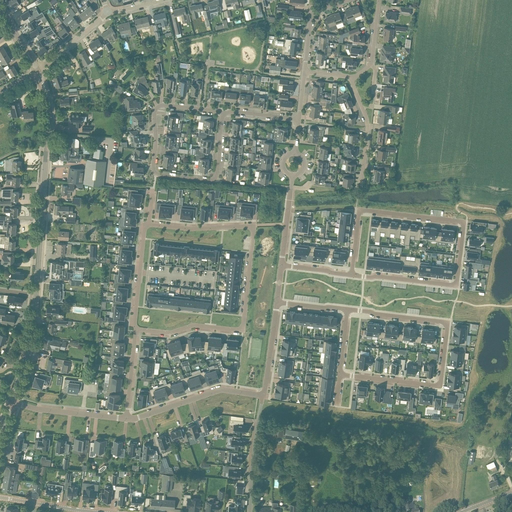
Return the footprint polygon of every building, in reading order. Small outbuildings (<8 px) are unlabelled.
[(7,0),(12,8),(13,8),(16,7),(15,6),(17,6),(23,2),(22,0),(7,0)] [(213,1),(207,2),(208,5),(209,9),(210,13),(216,11),(217,11),(220,10),(219,6),(220,6),(218,0),(214,0),(213,0),(213,1)] [(225,0),(226,3),(227,7),(233,5),(234,9),(238,8),(237,4),(238,4),(237,0),(225,0)] [(85,10),(89,16),(94,11),(90,6),(87,2),(85,4),(87,7),(85,10)] [(190,6),(191,11),(192,13),(193,18),(198,17),(197,11),(203,10),(201,4),(195,5),(190,6)] [(351,8),(356,20),(362,18),(362,16),(365,15),(362,7),(359,8),(358,5),(351,8)] [(84,20),(89,16),(85,10),(84,10),(82,6),(77,10),(79,14),(84,20)] [(429,6),(429,10),(430,10),(429,15),(441,16),(442,11),(436,10),(436,6),(429,6)] [(173,11),(174,14),(176,21),(173,22),(176,34),(181,33),(178,21),(182,20),(182,23),(191,21),(189,13),(186,14),(184,7),(179,9),(180,9),(173,11)] [(346,13),(343,14),(346,22),(349,21),(350,23),(356,20),(351,8),(345,10),(346,13)] [(26,12),(21,15),(24,20),(28,17),(29,19),(29,20),(42,12),(39,14),(37,9),(32,12),(31,9),(26,12)] [(300,14),(300,11),(289,10),(288,18),(290,19),(301,20),(302,14),(300,14)] [(28,25),(27,25),(29,29),(31,28),(38,24),(36,21),(45,16),(43,13),(42,12),(29,20),(30,22),(27,23),(28,25)] [(153,15),(154,20),(155,23),(161,22),(162,26),(167,25),(166,20),(167,20),(166,17),(165,12),(160,13),(153,15)] [(339,12),(332,15),(337,27),(343,25),(343,23),(346,22),(343,14),(340,15),(339,12)] [(395,22),(396,12),(391,12),(391,13),(386,12),(385,20),(395,22)] [(337,28),(337,27),(332,15),(326,17),(327,20),(324,21),(327,31),(329,30),(330,31),(337,28)] [(427,20),(427,24),(434,25),(434,21),(440,22),(441,16),(429,15),(429,20),(427,20)] [(135,20),(137,30),(145,28),(145,29),(149,28),(150,28),(149,27),(149,25),(147,16),(135,20)] [(79,24),(76,20),(75,18),(73,20),(71,17),(68,20),(70,22),(69,24),(73,29),(79,24)] [(131,29),(130,27),(129,22),(119,24),(121,34),(128,33),(128,34),(131,34),(130,29),(131,29)] [(58,32),(63,37),(69,33),(64,27),(64,28),(61,24),(58,26),(61,30),(58,32)] [(34,30),(29,33),(31,35),(32,38),(35,36),(36,36),(37,38),(52,29),(50,26),(46,28),(45,27),(39,31),(37,28),(34,30)] [(115,33),(114,31),(111,27),(107,30),(102,34),(105,39),(111,35),(114,39),(117,37),(114,33),(115,33)] [(292,28),(291,36),(294,36),(294,35),(299,36),(300,29),(295,28),(292,28)] [(354,37),(353,42),(352,44),(357,45),(357,43),(364,43),(365,36),(359,35),(359,32),(360,32),(358,28),(353,29),(349,31),(350,35),(351,35),(351,36),(354,37)] [(393,29),(389,29),(384,28),(383,32),(384,33),(383,39),(392,40),(393,29)] [(45,39),(47,38),(50,36),(50,35),(55,33),(52,29),(37,38),(39,40),(38,40),(36,41),(37,43),(36,44),(38,47),(47,42),(45,39)] [(318,41),(328,42),(328,39),(331,40),(331,37),(335,38),(335,35),(324,33),(324,36),(318,36),(318,41)] [(89,44),(91,49),(94,53),(91,55),(95,60),(101,56),(98,51),(97,48),(102,45),(98,39),(89,44)] [(286,39),(285,47),(290,48),(290,53),(297,53),(298,54),(298,47),(299,42),(292,41),(292,39),(286,39)] [(47,44),(47,42),(38,47),(40,49),(37,51),(41,56),(48,50),(47,49),(53,45),(51,41),(47,44)] [(331,48),(329,47),(329,46),(329,45),(328,45),(328,42),(318,41),(317,47),(322,47),(322,50),(331,51),(331,48)] [(357,48),(357,45),(352,44),(349,44),(346,43),(345,49),(348,49),(351,49),(350,54),(361,56),(362,49),(360,48),(357,50),(357,48)] [(386,62),(391,63),(392,63),(394,47),(387,46),(386,50),(381,49),(381,53),(382,53),(382,55),(381,55),(381,61),(386,61),(386,62)] [(463,52),(462,58),(474,59),(474,53),(476,54),(476,50),(469,49),(469,53),(463,52)] [(84,50),(79,54),(82,58),(81,59),(85,66),(86,66),(87,68),(93,65),(92,62),(84,50)] [(331,51),(322,50),(322,53),(317,52),(316,58),(326,59),(326,56),(327,56),(330,56),(331,51)] [(7,54),(1,58),(0,58),(0,62),(1,65),(4,64),(11,60),(7,54)] [(423,55),(422,59),(424,59),(423,64),(435,66),(435,60),(429,59),(430,56),(423,55)] [(343,56),(342,57),(342,62),(345,62),(345,67),(356,69),(356,61),(352,60),(353,57),(348,56),(343,56)] [(319,64),(319,67),(328,68),(329,64),(325,64),(326,59),(316,58),(315,63),(319,64)] [(462,58),(462,64),(468,64),(468,68),(475,68),(475,64),(474,64),(474,59),(462,58)] [(285,60),(282,59),(279,59),(279,66),(270,65),(269,72),(280,73),(280,67),(296,68),(296,62),(286,60),(285,60)] [(76,69),(74,64),(63,69),(65,74),(76,69)] [(421,70),(421,74),(427,74),(428,71),(434,72),(435,66),(423,64),(422,70),(421,70)] [(2,68),(0,69),(0,78),(3,77),(8,74),(10,78),(12,76),(17,72),(13,65),(5,70),(3,67),(2,68)] [(395,68),(389,67),(384,66),(384,70),(383,70),(382,77),(384,77),(383,81),(392,82),(392,76),(394,76),(395,68)] [(67,78),(62,80),(61,75),(53,77),(54,81),(54,82),(54,83),(55,83),(56,87),(61,85),(61,87),(69,85),(67,78)] [(148,83),(146,78),(144,75),(139,77),(139,79),(137,80),(134,84),(136,85),(132,91),(134,92),(138,94),(139,94),(142,96),(144,94),(145,93),(145,94),(148,92),(144,86),(148,83)] [(420,75),(420,79),(421,79),(420,84),(432,86),(433,80),(427,79),(427,76),(420,75)] [(152,81),(152,82),(152,87),(153,87),(154,91),(161,90),(160,83),(161,83),(160,76),(155,76),(156,81),(152,81)] [(176,89),(176,84),(177,77),(173,77),(171,79),(167,78),(166,83),(167,83),(166,91),(173,92),(173,88),(176,88),(176,89)] [(189,87),(190,82),(190,80),(184,79),(184,81),(179,81),(178,93),(186,94),(187,87),(189,87)] [(288,80),(283,79),(280,79),(279,85),(282,85),(282,91),(288,92),(288,93),(292,93),(293,85),(287,84),(288,80)] [(202,90),(202,85),(203,81),(197,80),(196,85),(192,84),(190,95),(198,96),(198,89),(201,89),(201,90),(202,90)] [(314,88),(313,91),(322,92),(323,82),(316,81),(316,85),(313,85),(312,87),(313,88),(314,88)] [(217,87),(216,99),(221,99),(222,95),(222,91),(224,91),(225,85),(224,85),(224,82),(218,82),(218,85),(217,85),(217,87)] [(125,88),(117,84),(115,83),(113,86),(115,87),(114,89),(121,94),(125,88)] [(232,87),(230,100),(235,101),(236,96),(236,93),(238,93),(239,88),(239,87),(239,84),(232,83),(232,87)] [(419,89),(418,93),(425,94),(425,91),(431,91),(432,86),(420,84),(420,89),(419,89)] [(208,88),(208,92),(211,93),(210,98),(216,99),(217,87),(214,87),(209,86),(208,88)] [(246,89),(244,102),(250,103),(251,94),(252,95),(253,90),(253,87),(250,87),(249,89),(246,89)] [(395,89),(383,87),(383,91),(381,91),(380,99),(384,99),(385,96),(389,96),(388,102),(393,102),(393,96),(392,96),(393,93),(395,93),(395,89)] [(259,95),(258,104),(264,104),(264,99),(267,100),(268,99),(268,93),(268,91),(260,90),(259,95)] [(337,97),(339,103),(341,103),(350,100),(348,93),(337,97)] [(278,98),(277,108),(280,108),(290,109),(291,101),(287,101),(287,99),(288,99),(288,95),(283,95),(279,94),(279,98),(278,98)] [(418,95),(417,99),(419,99),(418,104),(430,106),(430,100),(424,99),(425,95),(418,95)] [(61,102),(60,103),(60,104),(61,105),(61,106),(70,105),(70,104),(74,104),(73,97),(69,98),(69,97),(64,98),(64,99),(60,99),(61,102)] [(127,110),(135,109),(140,109),(139,102),(136,102),(136,100),(137,100),(133,100),(132,97),(127,97),(125,97),(125,104),(126,104),(127,110)] [(345,113),(352,114),(352,112),(350,108),(353,106),(350,100),(341,103),(339,103),(342,110),(344,110),(345,113)] [(320,106),(320,105),(326,105),(330,105),(330,103),(326,102),(320,101),(317,101),(316,106),(310,105),(310,107),(311,108),(311,110),(320,112),(320,106)] [(21,111),(19,102),(9,104),(12,117),(24,114),(24,120),(33,119),(33,112),(28,112),(28,111),(21,111)] [(416,109),(416,113),(422,114),(423,110),(429,111),(430,106),(418,104),(417,109),(416,109)] [(378,117),(377,122),(384,123),(387,123),(388,118),(389,111),(379,110),(379,117),(378,117)] [(454,112),(453,118),(465,120),(466,115),(467,115),(468,111),(463,110),(461,110),(460,113),(454,112)] [(139,112),(135,112),(135,115),(132,115),(132,127),(139,127),(144,126),(144,122),(143,122),(142,114),(139,115),(139,112)] [(183,113),(176,112),(176,116),(169,116),(168,121),(179,122),(180,120),(181,120),(182,118),(183,113)] [(80,114),(70,113),(70,117),(69,117),(69,120),(70,120),(70,121),(72,121),(72,123),(76,123),(76,127),(81,127),(81,124),(82,124),(83,115),(80,115),(80,114)] [(355,114),(352,114),(345,113),(344,117),(343,117),(342,124),(350,125),(351,121),(354,122),(355,114)] [(203,125),(214,127),(214,124),(213,123),(213,120),(207,120),(207,116),(197,115),(196,119),(200,119),(200,122),(203,122),(203,125)] [(453,118),(452,123),(458,125),(457,128),(464,130),(465,126),(464,125),(465,120),(453,118)] [(233,122),(232,128),(241,129),(242,126),(245,126),(248,126),(248,124),(250,125),(250,121),(239,120),(238,123),(233,122)] [(174,127),(174,131),(181,131),(182,123),(179,122),(168,121),(167,127),(174,127)] [(273,132),(287,134),(287,128),(280,128),(281,125),(274,124),(274,127),(272,127),(271,132),(273,133),(273,132)] [(214,127),(203,125),(202,129),(199,128),(198,135),(205,135),(205,132),(212,133),(212,130),(213,130),(214,127)] [(309,134),(323,136),(323,130),(325,130),(325,127),(317,126),(316,129),(310,128),(309,134)] [(345,129),(345,134),(348,134),(347,141),(353,141),(358,142),(357,142),(358,134),(355,134),(355,130),(345,129)] [(377,142),(382,142),(386,143),(388,131),(379,130),(377,142)] [(145,145),(145,137),(141,138),(141,136),(137,136),(137,131),(130,131),(131,141),(132,141),(132,145),(134,145),(134,146),(137,146),(140,146),(145,145)] [(286,140),(287,134),(273,132),(273,133),(272,138),(268,137),(267,140),(279,142),(279,139),(286,140)] [(176,142),(179,142),(180,134),(174,133),(173,136),(166,135),(166,141),(176,142)] [(318,143),(318,141),(318,140),(321,140),(322,136),(323,136),(309,134),(308,140),(313,141),(313,143),(318,143)] [(204,139),(205,135),(198,135),(196,135),(196,137),(198,137),(198,141),(201,141),(200,145),(211,146),(212,143),(211,143),(211,140),(204,139)] [(230,143),(240,144),(243,144),(244,137),(237,136),(237,138),(231,137),(230,143)] [(60,143),(60,159),(67,159),(67,161),(67,162),(78,163),(78,160),(81,160),(81,158),(81,154),(78,154),(79,142),(79,141),(79,140),(78,139),(76,138),(63,138),(63,143),(60,143)] [(263,147),(272,148),(273,143),(266,142),(266,140),(261,140),(261,144),(264,144),(263,147)] [(166,141),(165,146),(172,147),(172,150),(178,151),(179,145),(176,145),(176,142),(166,141)] [(230,143),(230,148),(236,149),(235,151),(242,152),(243,144),(240,144),(230,143)] [(343,150),(345,150),(345,153),(347,153),(347,157),(355,157),(356,153),(357,153),(357,149),(353,148),(354,145),(344,144),(343,150)] [(211,149),(211,146),(200,145),(200,148),(195,148),(195,149),(190,148),(190,153),(202,155),(203,151),(210,152),(210,149),(211,149)] [(92,157),(102,158),(103,150),(101,150),(102,146),(99,147),(99,148),(93,148),(92,157)] [(143,150),(138,149),(136,149),(135,152),(134,152),(134,160),(137,160),(139,161),(140,161),(144,161),(145,156),(145,153),(143,153),(143,150)] [(375,158),(380,159),(385,159),(386,150),(378,149),(378,152),(376,152),(375,158)] [(235,151),(235,153),(234,153),(229,152),(228,158),(238,159),(241,159),(242,152),(235,151)] [(178,153),(176,153),(171,152),(171,155),(164,155),(163,160),(174,161),(177,161),(177,157),(178,157),(178,153)] [(202,159),(202,155),(190,153),(190,154),(196,154),(195,161),(199,161),(198,164),(209,166),(209,162),(208,162),(209,159),(202,159)] [(13,157),(8,159),(8,171),(13,171),(13,169),(15,169),(20,169),(20,161),(18,161),(18,157),(13,157)] [(234,164),(234,166),(239,167),(240,165),(241,165),(241,159),(238,159),(228,158),(228,164),(234,164)] [(69,167),(68,181),(73,182),(83,183),(104,186),(104,185),(106,161),(86,159),(85,169),(69,167)] [(355,163),(354,163),(352,163),(352,160),(343,159),(342,163),(346,164),(345,171),(351,172),(351,171),(354,171),(355,163)] [(173,167),(174,161),(163,160),(163,166),(170,167),(169,170),(172,170),(176,170),(176,167),(173,167)] [(134,171),(133,175),(143,176),(144,171),(143,171),(143,167),(137,167),(137,163),(130,162),(129,166),(130,166),(129,170),(134,171)] [(209,169),(209,166),(198,164),(198,168),(194,167),(194,174),(200,174),(201,171),(207,172),(208,169),(209,169)] [(239,167),(234,166),(233,168),(227,167),(227,170),(226,170),(226,171),(225,173),(236,174),(239,175),(239,167)] [(326,167),(317,166),(317,171),(324,172),(324,174),(328,174),(328,167),(326,167)] [(374,179),(379,180),(383,180),(384,172),(389,172),(389,167),(380,166),(380,170),(374,169),(373,174),(375,174),(374,179)] [(258,176),(268,178),(269,172),(262,171),(262,168),(258,168),(257,168),(256,167),(255,171),(259,171),(258,176)] [(7,173),(6,184),(19,185),(20,177),(13,176),(13,173),(7,173)] [(342,185),(347,186),(352,186),(352,182),(353,182),(354,178),(349,177),(349,174),(342,173),(341,177),(343,177),(342,185)] [(268,178),(258,176),(258,182),(254,181),(254,185),(260,185),(261,182),(268,183),(268,178)] [(62,185),(61,193),(67,194),(67,191),(71,191),(71,190),(74,190),(74,186),(77,186),(77,183),(71,183),(68,182),(67,186),(62,185)] [(128,190),(127,199),(140,200),(141,200),(141,194),(135,193),(135,190),(133,189),(129,189),(128,189),(128,190)] [(19,192),(14,192),(12,192),(7,192),(6,195),(12,196),(11,200),(13,200),(18,200),(19,192)] [(123,204),(123,208),(130,208),(130,209),(132,209),(133,209),(134,205),(136,206),(139,206),(139,205),(140,205),(141,200),(140,200),(127,199),(127,205),(123,204)] [(166,203),(157,202),(156,209),(159,210),(159,216),(165,217),(166,203)] [(247,203),(238,202),(237,209),(241,209),(240,214),(242,215),(246,216),(247,203)] [(176,204),(166,203),(165,217),(169,217),(169,216),(171,216),(172,211),(175,212),(176,204)] [(257,204),(247,203),(246,216),(252,217),(253,210),(256,211),(257,204)] [(54,213),(59,214),(59,212),(69,213),(69,212),(73,212),(73,207),(69,207),(69,206),(60,206),(60,204),(55,204),(54,213)] [(188,206),(178,204),(177,212),(181,212),(180,217),(182,217),(182,218),(185,219),(186,219),(188,206)] [(225,205),(215,204),(214,211),(218,211),(217,216),(219,217),(223,218),(225,205)] [(9,205),(4,205),(4,211),(10,211),(10,215),(17,216),(17,208),(14,208),(14,205),(11,205),(9,205)] [(235,206),(225,205),(223,218),(224,219),(224,218),(228,218),(230,218),(230,213),(234,213),(235,206)] [(196,214),(197,207),(188,206),(186,219),(187,219),(190,219),(191,218),(192,219),(193,213),(196,214)] [(122,207),(121,211),(123,211),(122,217),(125,217),(136,218),(136,214),(135,214),(135,212),(130,212),(130,209),(130,208),(123,208),(122,207)] [(209,208),(201,207),(200,218),(201,219),(203,219),(204,218),(208,219),(208,214),(209,214),(210,209),(209,209),(209,208)] [(310,225),(311,215),(305,214),(304,218),(297,217),(296,223),(310,225)] [(120,220),(119,226),(121,226),(125,227),(128,227),(129,224),(135,225),(136,218),(125,217),(122,217),(122,221),(120,220)] [(381,224),(378,224),(378,220),(371,219),(370,231),(375,231),(374,241),(379,242),(380,232),(381,224)] [(4,220),(3,229),(7,230),(7,233),(15,234),(15,233),(16,234),(17,233),(17,231),(16,230),(15,230),(16,224),(11,224),(11,221),(6,220),(4,220)] [(391,225),(387,225),(388,221),(381,220),(381,224),(380,232),(384,232),(384,236),(390,237),(390,233),(391,225)] [(470,232),(481,233),(482,227),(485,228),(486,223),(473,221),(472,225),(471,224),(470,227),(470,228),(470,232)] [(400,234),(401,226),(397,226),(397,222),(391,222),(391,225),(390,233),(394,234),(394,237),(399,238),(400,234)] [(310,225),(296,223),(296,230),(303,231),(302,235),(312,236),(313,231),(308,231),(309,225),(310,225)] [(409,245),(410,235),(411,227),(410,227),(407,227),(408,223),(401,223),(401,226),(400,234),(404,235),(403,244),(406,245),(405,247),(409,248),(409,245)] [(411,225),(410,227),(411,227),(410,235),(414,236),(414,240),(419,240),(420,239),(419,239),(420,233),(421,229),(417,228),(417,225),(411,224),(411,225)] [(121,226),(121,230),(123,230),(123,236),(133,237),(134,238),(134,231),(128,231),(128,227),(125,227),(121,226)] [(429,238),(430,227),(424,226),(423,233),(420,233),(419,239),(420,239),(425,240),(426,237),(429,238)] [(436,228),(430,227),(429,238),(432,238),(432,241),(437,241),(438,235),(435,235),(436,228)] [(448,229),(442,229),(441,235),(438,235),(437,241),(446,242),(448,229)] [(454,230),(448,229),(446,242),(455,243),(456,237),(453,237),(454,230)] [(69,232),(64,232),(59,231),(58,239),(68,240),(69,232)] [(4,244),(4,248),(9,248),(15,248),(15,241),(9,240),(9,236),(5,236),(1,236),(0,243),(4,244)] [(120,236),(120,242),(123,243),(123,246),(126,246),(127,243),(132,243),(133,237),(123,236),(120,236)] [(474,246),(481,247),(481,241),(484,242),(484,240),(486,240),(486,242),(493,243),(494,238),(478,236),(478,239),(475,238),(475,239),(470,239),(470,241),(469,241),(469,246),(474,247),(474,246)] [(64,254),(71,254),(72,244),(58,243),(57,254),(64,254)] [(160,244),(155,243),(155,244),(153,244),(153,248),(154,249),(154,252),(151,251),(150,256),(153,256),(153,255),(159,255),(159,253),(160,245),(160,244)] [(299,257),(301,244),(291,243),(291,249),(294,250),(293,257),(300,258),(300,257),(299,257)] [(310,252),(311,245),(301,244),(299,257),(300,257),(305,258),(306,251),(310,252)] [(119,245),(118,255),(121,255),(132,256),(132,251),(131,251),(131,250),(126,249),(126,246),(123,246),(119,245)] [(319,259),(320,246),(311,245),(310,252),(313,252),(313,259),(319,259)] [(329,254),(330,248),(320,246),(319,259),(324,260),(325,253),(326,253),(329,254)] [(338,262),(339,249),(330,248),(329,254),(332,254),(332,261),(338,262)] [(477,249),(469,248),(469,251),(467,251),(467,254),(466,254),(466,257),(467,257),(467,258),(476,259),(480,259),(480,256),(476,255),(477,252),(477,249)] [(347,256),(348,250),(339,249),(338,262),(344,262),(344,256),(347,256)] [(14,255),(11,255),(11,252),(3,252),(3,255),(3,256),(1,256),(1,261),(2,261),(2,262),(3,263),(13,263),(14,262),(15,262),(15,259),(14,259),(14,255)] [(118,255),(117,264),(121,265),(124,265),(125,262),(127,262),(131,262),(132,257),(132,256),(121,255),(118,255)] [(400,255),(400,259),(400,262),(399,267),(403,267),(402,271),(409,271),(410,260),(406,259),(406,256),(400,255)] [(414,260),(410,260),(409,271),(415,272),(415,269),(419,269),(420,261),(420,258),(415,257),(414,260)] [(51,270),(51,278),(71,280),(71,279),(81,280),(82,280),(83,270),(82,270),(75,270),(75,267),(77,267),(78,266),(84,266),(84,261),(76,261),(65,260),(64,263),(52,262),(51,270)] [(469,265),(465,265),(464,270),(474,272),(475,268),(482,269),(483,263),(469,262),(469,265)] [(117,264),(117,268),(119,268),(119,274),(130,275),(130,269),(124,268),(124,265),(121,265),(117,264)] [(464,270),(464,276),(467,277),(467,280),(476,281),(478,281),(479,277),(474,277),(474,272),(464,270)] [(20,272),(15,271),(11,271),(11,280),(23,280),(24,273),(20,273),(20,272)] [(115,283),(119,284),(122,284),(123,281),(129,281),(130,275),(119,274),(118,274),(117,280),(116,280),(115,283)] [(476,281),(467,280),(467,283),(463,283),(462,289),(472,290),(473,284),(476,285),(476,281)] [(50,282),(49,290),(50,290),(59,290),(60,285),(62,285),(62,283),(62,282),(56,282),(56,283),(50,282)] [(114,283),(114,286),(115,287),(114,293),(117,293),(128,294),(128,289),(127,289),(127,288),(122,287),(122,284),(119,284),(115,283),(114,283)] [(50,290),(50,297),(51,297),(56,298),(56,301),(62,302),(62,298),(60,297),(60,290),(59,290),(50,290)] [(113,297),(113,302),(119,303),(120,299),(126,300),(126,299),(127,299),(128,294),(117,293),(116,296),(114,296),(113,297)] [(23,297),(18,297),(0,294),(0,297),(4,298),(3,300),(7,300),(6,304),(10,304),(15,305),(15,302),(22,303),(23,297)] [(115,306),(115,312),(126,313),(126,307),(122,306),(120,306),(120,303),(119,303),(113,302),(113,306),(115,306)] [(47,312),(47,314),(55,315),(55,318),(62,318),(62,312),(59,311),(59,308),(47,306),(47,309),(46,308),(46,312),(47,312)] [(6,309),(1,308),(0,308),(0,316),(1,317),(1,322),(5,323),(5,324),(13,325),(15,315),(5,314),(6,309)] [(108,317),(107,321),(112,321),(118,322),(119,318),(124,319),(124,318),(125,318),(126,313),(115,312),(113,311),(112,317),(108,317)] [(47,325),(46,331),(50,331),(50,333),(56,334),(56,329),(56,325),(61,325),(66,326),(66,325),(71,326),(72,321),(67,320),(60,320),(55,319),(55,323),(49,322),(49,326),(47,325)] [(112,321),(111,330),(114,330),(114,331),(124,332),(124,326),(118,325),(119,322),(118,322),(112,321)] [(363,334),(362,338),(366,339),(366,336),(372,337),(372,336),(373,323),(373,322),(369,322),(369,323),(367,323),(367,330),(363,329),(363,330),(363,331),(363,334)] [(373,323),(372,336),(373,336),(378,336),(377,338),(381,338),(382,332),(379,331),(379,324),(373,323)] [(382,332),(381,338),(390,339),(392,325),(389,324),(389,325),(386,325),(385,332),(382,332)] [(453,330),(453,333),(467,335),(468,326),(468,325),(466,325),(462,324),(461,328),(454,327),(454,331),(453,330)] [(392,325),(390,339),(399,340),(400,334),(397,333),(398,326),(394,326),(394,325),(392,325)] [(400,334),(399,340),(403,341),(403,338),(407,339),(408,339),(409,339),(410,327),(407,327),(404,327),(403,334),(400,334)] [(409,339),(408,341),(417,342),(418,336),(415,335),(416,328),(412,328),(413,327),(410,327),(409,339)] [(418,336),(417,342),(425,343),(426,343),(428,330),(422,329),(421,336),(418,336)] [(428,330),(426,343),(436,344),(436,341),(436,338),(433,338),(434,330),(433,330),(433,329),(429,329),(429,330),(428,330)] [(111,335),(110,339),(117,339),(117,336),(123,337),(123,336),(124,336),(125,332),(124,332),(114,331),(113,336),(111,335)] [(452,335),(452,336),(453,336),(452,340),(460,341),(459,344),(461,344),(466,345),(467,335),(453,333),(452,335)] [(195,351),(194,337),(188,338),(189,346),(185,346),(186,352),(187,352),(195,351)] [(204,351),(204,344),(201,344),(200,337),(194,337),(195,351),(201,350),(201,352),(204,351)] [(214,349),(215,337),(209,337),(208,344),(204,344),(204,351),(204,353),(207,353),(207,351),(213,351),(214,349)] [(220,349),(220,352),(223,352),(223,350),(223,346),(220,345),(221,338),(215,337),(214,349),(220,349)] [(43,347),(51,349),(51,347),(65,350),(66,343),(66,341),(53,338),(52,340),(45,339),(43,347)] [(281,343),(281,346),(293,348),(294,342),(296,342),(297,339),(290,338),(290,341),(283,340),(282,343),(281,343)] [(110,339),(110,342),(112,342),(112,347),(124,349),(124,343),(116,342),(117,339),(110,339)] [(157,339),(151,339),(150,342),(144,341),(143,347),(144,347),(153,348),(154,342),(156,343),(157,339)] [(227,343),(224,342),(224,346),(223,346),(223,350),(223,352),(222,355),(227,356),(228,348),(237,348),(237,340),(234,339),(231,339),(228,339),(227,343)] [(186,352),(185,346),(182,347),(180,340),(174,342),(178,355),(184,353),(186,352)] [(178,355),(174,342),(168,344),(170,351),(167,352),(169,358),(178,355)] [(281,346),(281,349),(281,352),(288,353),(288,356),(294,357),(295,348),(293,348),(281,346)] [(111,353),(111,356),(117,357),(117,354),(123,354),(124,349),(112,347),(111,351),(111,353)] [(156,348),(153,348),(144,347),(143,352),(149,353),(149,356),(155,357),(156,348)] [(450,352),(450,355),(451,355),(451,357),(464,358),(465,349),(463,348),(460,348),(459,348),(458,351),(451,350),(451,352),(450,352)] [(372,362),(372,365),(374,365),(375,365),(375,368),(375,369),(374,369),(375,369),(382,370),(383,370),(383,367),(383,365),(386,365),(387,365),(388,355),(388,354),(383,353),(382,360),(380,360),(376,359),(376,360),(375,362),(372,362)] [(356,360),(356,364),(359,364),(359,367),(366,368),(367,368),(368,364),(369,364),(371,365),(372,357),(369,357),(369,355),(363,355),(360,354),(359,360),(356,360)] [(111,356),(110,359),(111,359),(110,365),(113,365),(123,366),(124,361),(117,360),(117,357),(111,356)] [(451,357),(450,363),(457,364),(457,367),(458,368),(462,368),(463,368),(463,364),(464,359),(464,358),(451,357)] [(46,369),(51,370),(53,370),(55,360),(49,358),(46,369)] [(142,361),(141,367),(152,368),(154,368),(155,362),(155,359),(149,358),(149,362),(142,361)] [(391,371),(398,372),(398,370),(400,370),(400,369),(404,370),(405,359),(398,358),(397,362),(392,362),(391,371)] [(279,362),(279,368),(292,370),(294,360),(287,359),(287,363),(279,362)] [(407,364),(406,373),(415,374),(416,369),(420,370),(421,362),(417,361),(416,365),(407,364)] [(228,368),(225,367),(224,367),(223,367),(223,366),(222,365),(222,364),(218,363),(220,372),(226,372),(225,375),(227,376),(226,378),(226,380),(228,380),(233,381),(235,369),(228,368)] [(426,375),(432,376),(434,364),(428,363),(427,365),(423,364),(423,371),(427,372),(426,375)] [(214,367),(209,369),(213,381),(219,380),(217,373),(220,372),(217,364),(214,365),(214,367)] [(110,370),(109,373),(116,374),(116,371),(122,372),(122,371),(123,371),(124,367),(123,367),(123,366),(113,365),(112,370),(110,370)] [(141,368),(140,367),(139,372),(141,372),(140,373),(148,373),(147,377),(153,377),(154,368),(152,368),(141,367),(141,368)] [(278,368),(277,372),(278,372),(278,374),(285,375),(285,378),(293,379),(294,376),(291,375),(292,370),(279,368),(278,368)] [(213,381),(209,369),(209,370),(204,372),(204,371),(201,372),(203,378),(205,377),(208,383),(209,383),(213,381)] [(448,376),(447,379),(459,380),(460,375),(462,375),(463,371),(458,371),(456,371),(456,374),(449,373),(448,376)] [(201,379),(203,378),(201,372),(192,375),(196,387),(202,385),(200,379),(201,379)] [(109,373),(108,382),(121,383),(122,383),(122,379),(121,379),(121,378),(115,377),(116,374),(109,373)] [(40,378),(36,377),(33,385),(42,388),(43,383),(49,385),(51,377),(41,374),(40,378)] [(196,387),(192,375),(184,378),(186,384),(189,383),(191,389),(196,387)] [(82,381),(65,378),(63,390),(68,390),(67,392),(78,393),(78,392),(81,392),(82,381)] [(176,383),(179,393),(185,391),(183,385),(186,384),(184,378),(180,379),(181,381),(176,383)] [(447,382),(448,382),(447,385),(453,386),(454,386),(454,389),(460,390),(461,386),(459,386),(459,380),(447,379),(447,382)] [(275,387),(275,389),(289,391),(290,386),(292,386),(293,382),(284,381),(284,384),(276,383),(276,387),(275,387)] [(107,387),(106,391),(113,391),(113,388),(120,389),(121,383),(108,382),(108,387),(107,387)] [(172,389),(174,395),(179,393),(176,383),(171,385),(170,382),(167,384),(169,390),(172,389)] [(168,397),(166,391),(169,390),(167,384),(158,386),(162,399),(168,397)] [(356,396),(365,397),(366,395),(367,386),(363,386),(363,385),(361,385),(357,385),(356,396)] [(162,399),(158,386),(150,389),(150,390),(152,395),(155,394),(157,401),(162,399)] [(375,391),(374,394),(375,394),(375,395),(375,398),(381,399),(382,399),(382,402),(389,403),(389,398),(390,392),(384,391),(384,388),(376,387),(375,391)] [(275,389),(275,392),(275,395),(282,396),(282,400),(288,400),(289,391),(275,389)] [(106,391),(106,394),(108,394),(108,400),(119,401),(120,398),(119,398),(120,395),(112,394),(113,391),(106,391)] [(398,391),(397,398),(401,398),(400,399),(407,400),(407,399),(409,399),(409,404),(413,404),(414,397),(410,397),(410,392),(406,392),(406,391),(402,391),(398,391)] [(419,401),(421,402),(431,403),(432,403),(432,402),(432,395),(433,394),(432,394),(428,393),(424,392),(424,393),(421,392),(420,392),(420,393),(419,401)] [(153,399),(151,394),(139,393),(139,395),(138,395),(137,400),(138,400),(138,404),(143,404),(146,404),(146,401),(153,399)] [(447,394),(446,402),(447,402),(453,403),(452,406),(452,408),(458,409),(459,399),(462,399),(463,396),(455,396),(455,395),(447,394)] [(201,429),(203,436),(210,434),(208,429),(212,428),(211,424),(213,424),(211,419),(209,419),(202,421),(204,428),(201,429)] [(243,421),(230,420),(230,424),(234,424),(233,432),(237,432),(237,433),(242,434),(242,432),(246,433),(246,432),(247,432),(247,428),(246,428),(247,425),(243,425),(243,421)] [(193,423),(188,425),(189,426),(188,426),(189,428),(188,428),(189,429),(189,430),(188,431),(190,437),(188,438),(190,443),(194,442),(193,438),(197,437),(198,440),(200,439),(200,437),(199,437),(199,435),(198,432),(197,427),(196,427),(195,424),(193,424),(193,423)] [(271,441),(276,442),(277,434),(283,435),(283,434),(285,435),(284,438),(297,440),(297,439),(302,440),(303,433),(299,432),(299,431),(284,429),(284,427),(278,426),(278,428),(271,427),(270,437),(271,438),(271,441)] [(174,431),(170,432),(173,441),(183,437),(185,442),(188,440),(186,434),(183,435),(181,429),(177,430),(174,431)] [(165,435),(157,437),(162,453),(166,452),(170,450),(172,449),(173,449),(171,444),(169,437),(166,438),(165,435)] [(228,435),(227,440),(231,440),(231,445),(231,447),(234,447),(235,447),(235,448),(240,448),(241,446),(244,446),(244,440),(233,439),(234,436),(228,435)] [(23,438),(17,437),(17,440),(16,440),(15,445),(16,445),(15,448),(17,448),(16,454),(15,460),(21,461),(22,455),(21,455),(22,447),(27,447),(27,443),(23,442),(23,438)] [(35,440),(34,448),(42,449),(42,448),(48,449),(49,439),(50,438),(47,438),(43,438),(43,441),(41,441),(41,440),(35,440)] [(75,442),(74,448),(80,449),(79,453),(87,454),(88,447),(85,446),(86,439),(84,439),(84,438),(80,438),(80,439),(79,439),(75,438),(75,442)] [(60,451),(60,453),(68,454),(69,444),(65,443),(66,440),(57,439),(57,443),(56,443),(55,446),(56,446),(56,450),(60,451)] [(91,442),(89,456),(93,456),(95,455),(96,451),(103,452),(104,445),(106,445),(106,441),(98,440),(97,441),(95,441),(95,442),(91,442)] [(112,447),(112,452),(113,452),(118,453),(117,456),(124,457),(125,448),(121,448),(122,441),(114,440),(114,445),(113,446),(112,446),(112,447)] [(133,443),(129,443),(129,446),(128,446),(128,450),(129,450),(128,454),(134,455),(134,459),(139,459),(141,449),(140,449),(137,448),(137,443),(133,442),(133,443)] [(143,452),(143,458),(149,458),(153,458),(153,460),(157,461),(158,454),(157,454),(157,451),(156,450),(153,449),(149,449),(150,445),(144,445),(143,450),(143,452)] [(237,453),(229,452),(228,461),(231,461),(231,463),(242,464),(242,456),(237,456),(237,453)] [(166,457),(161,459),(164,468),(165,469),(166,473),(174,474),(172,467),(169,466),(166,457)] [(494,463),(487,467),(491,474),(498,471),(494,463)] [(234,466),(224,465),(223,472),(228,472),(228,476),(241,478),(241,471),(234,470),(234,466)] [(6,466),(4,478),(18,480),(19,474),(15,473),(16,467),(6,466)] [(161,490),(167,490),(171,491),(173,475),(163,474),(161,490)] [(308,475),(308,484),(317,484),(317,482),(320,482),(320,478),(317,478),(318,475),(308,475)] [(500,486),(498,481),(497,479),(495,475),(491,476),(493,481),(489,482),(492,489),(500,486)] [(2,490),(16,493),(18,480),(4,478),(2,490)] [(236,482),(236,487),(244,488),(244,482),(244,479),(237,479),(237,482),(236,482)] [(43,484),(34,482),(32,491),(33,491),(33,492),(39,493),(41,487),(42,487),(43,484)] [(88,500),(90,483),(83,483),(82,490),(83,490),(82,499),(88,500)] [(90,483),(88,500),(95,500),(96,492),(97,492),(98,484),(90,483)] [(46,486),(45,494),(50,494),(50,495),(53,495),(54,495),(57,496),(58,492),(62,492),(63,485),(56,484),(55,487),(47,486),(46,486)] [(68,497),(73,497),(73,496),(76,497),(78,487),(75,487),(75,486),(71,485),(70,486),(68,486),(67,495),(69,495),(68,497)] [(121,486),(116,486),(115,497),(118,498),(118,503),(121,503),(121,504),(124,504),(124,503),(126,503),(127,491),(121,491),(121,486)] [(105,488),(104,493),(102,492),(101,499),(103,499),(103,501),(111,502),(112,489),(105,488)] [(130,492),(129,497),(132,498),(131,504),(134,504),(137,505),(137,504),(141,505),(142,496),(133,495),(133,493),(130,492)] [(151,503),(150,508),(162,509),(174,509),(175,504),(175,500),(166,499),(160,499),(160,495),(155,494),(154,498),(151,498),(151,503)] [(191,494),(183,494),(182,505),(186,505),(186,508),(189,508),(189,511),(199,511),(199,506),(200,506),(200,502),(200,499),(190,498),(191,494)] [(241,511),(241,510),(241,508),(243,508),(244,500),(240,499),(240,502),(238,502),(237,502),(235,502),(234,507),(229,506),(228,509),(228,510),(227,511),(241,511)] [(215,502),(206,501),(206,502),(205,506),(206,506),(205,511),(213,511),(214,510),(219,510),(220,504),(215,503),(215,502)] [(410,510),(410,511),(418,511),(417,507),(414,508),(413,503),(405,505),(407,511),(410,510)]
